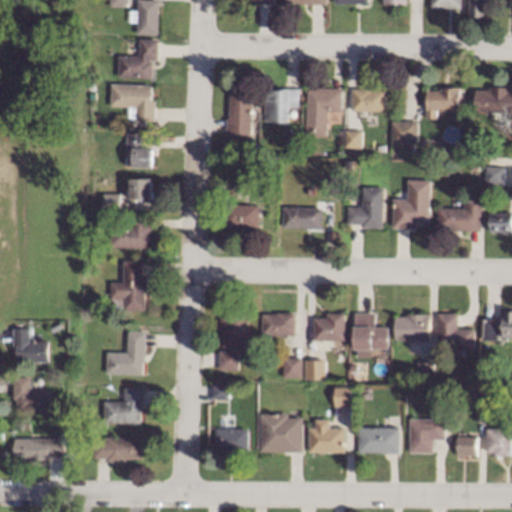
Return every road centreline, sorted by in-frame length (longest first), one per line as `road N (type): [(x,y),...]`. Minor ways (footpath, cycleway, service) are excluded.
road 1 (residential): [(511,495),(0,491)]
road 2 (residential): [(200,0),(182,492)]
road 3 (residential): [(511,272),(190,271)]
road 4 (residential): [(511,47),(199,46)]
